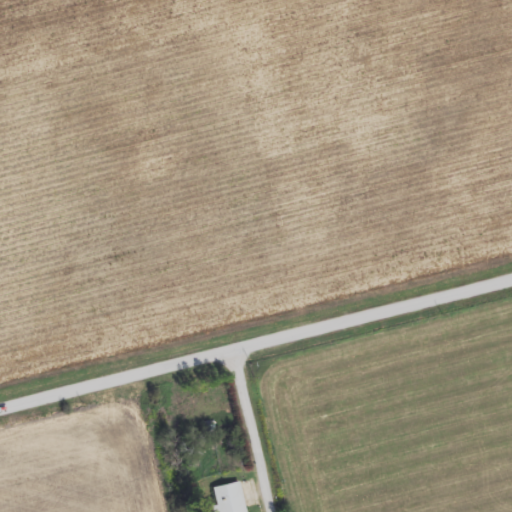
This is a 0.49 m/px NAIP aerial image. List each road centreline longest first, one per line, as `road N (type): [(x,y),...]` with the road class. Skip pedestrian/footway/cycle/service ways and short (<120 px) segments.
road 1 (residential): [(0,408),(511,277)]
road 2 (residential): [(234,348),(273,511)]
